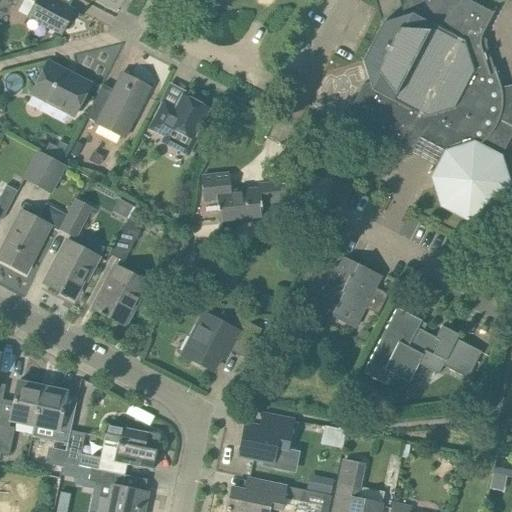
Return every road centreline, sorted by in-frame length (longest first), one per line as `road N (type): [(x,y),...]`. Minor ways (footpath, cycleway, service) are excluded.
road 1 (residential): [(0,306),(176,397),(193,417),(199,444),(185,511)]
road 2 (residential): [(335,213),(455,279),(481,284),(511,276)]
road 3 (residential): [(159,0),(154,21),(167,37),(260,82)]
